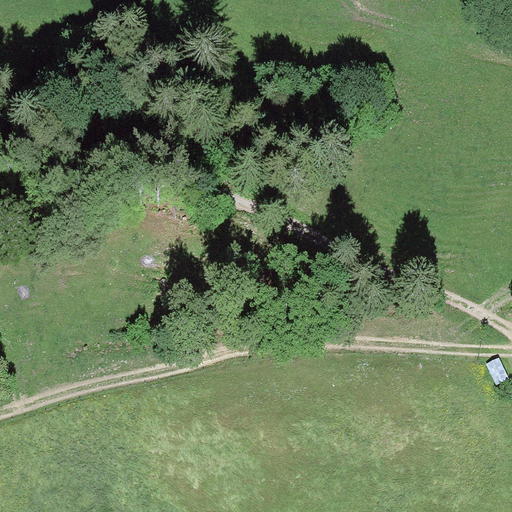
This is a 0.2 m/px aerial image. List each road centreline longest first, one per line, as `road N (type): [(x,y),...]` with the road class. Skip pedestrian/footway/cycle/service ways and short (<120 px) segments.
road 1 (track): [(0,159),(150,177),(205,192),(511,330)]
road 2 (track): [(511,344),(443,350),(291,343),(83,390),(0,419)]
